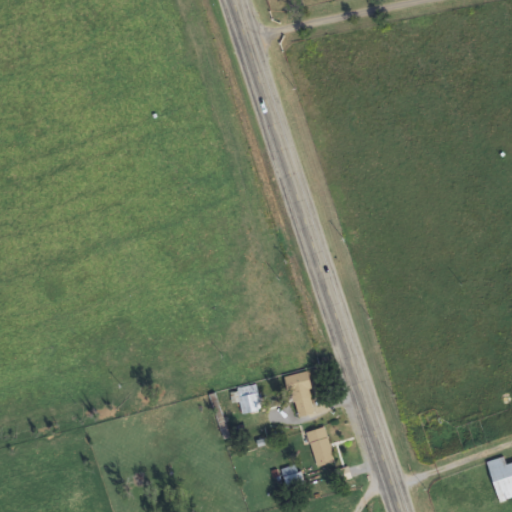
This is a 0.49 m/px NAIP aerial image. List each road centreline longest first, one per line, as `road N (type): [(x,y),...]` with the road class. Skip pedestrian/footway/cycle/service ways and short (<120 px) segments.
road 1 (residential): [(386,472),(511,439),(244,37)]
road 2 (primary): [(399,511),(231,0)]
